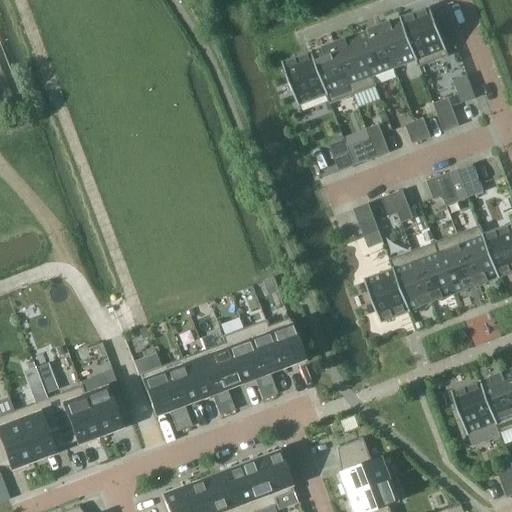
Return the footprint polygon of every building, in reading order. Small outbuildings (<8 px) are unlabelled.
[(400,18),(417,62),(419,67),(449,56),(430,7),(400,18)] [(400,18),(379,26),(396,70),(417,62),(400,18)] [(373,78),(396,70),(379,26),(357,35),(373,78)] [(334,43),(354,95),(376,87),(373,78),(357,35),(334,43)] [(354,95),(334,43),(311,52),(327,96),(330,104),(354,95)] [(300,106),(327,96),(311,52),(284,62),(300,106)] [(2,73),(0,74),(0,114),(15,109),(2,73)] [(467,76),(453,81),(462,103),(475,98),(467,76)] [(448,100),(435,105),(445,131),(458,126),(448,100)] [(424,119),(415,123),(422,141),(431,138),(424,119)] [(415,123),(406,126),(413,144),(422,141),(415,123)] [(379,127),(368,131),(371,140),(377,157),(388,153),(379,127)] [(344,140),(330,145),(340,172),(354,166),(353,166),(344,140)] [(371,140),(363,143),(369,160),(377,157),(371,140)] [(474,164),(459,169),(469,197),(484,192),(474,164)] [(448,174),(437,178),(444,197),(447,205),(458,201),(448,174)] [(437,178),(428,182),(435,200),(444,197),(437,178)] [(403,190),(392,194),(399,214),(402,223),(414,219),(403,190)] [(392,194),(383,198),(390,217),(399,214),(392,194)] [(369,203),(355,208),(355,210),(364,236),(378,231),(369,203)] [(484,235),(500,278),(511,273),(511,225),(511,224),(484,235)] [(481,226),(458,235),(477,287),(500,278),(484,235),(481,226)] [(455,295),(477,287),(458,235),(435,243),(455,295)] [(412,252),(432,304),(455,295),(435,243),(412,252)] [(409,312),(432,304),(412,252),(389,261),(393,269),(409,312)] [(409,312),(393,269),(365,280),(381,323),(409,312)] [(268,295),(278,291),(273,278),(263,282),(268,295)] [(268,326),(267,326),(283,369),(305,361),(289,318),(268,326)] [(266,321),(244,329),(262,377),(283,369),(267,326),(268,326),(266,321)] [(244,329),(223,337),(225,343),(241,385),(262,377),(244,329)] [(225,343),(204,351),(220,393),(241,385),(225,343)] [(204,351),(183,359),(199,401),(220,393),(204,351)] [(183,359),(161,367),(177,409),(199,401),(183,359)] [(161,367),(139,376),(155,418),(177,409),(161,367)] [(511,369),(502,373),(511,399),(511,369)] [(511,399),(502,373),(480,381),(496,425),(500,434),(511,429),(511,399)] [(469,435),(496,425),(480,381),(452,392),(469,435)] [(82,387),(48,399),(64,441),(75,437),(78,444),(100,436),(85,395),(82,387)] [(106,388),(85,395),(100,436),(121,428),(118,420),(128,417),(119,394),(109,397),(106,388)] [(48,399),(15,412),(33,461),(55,453),(52,445),(64,441),(48,399)] [(0,465),(8,462),(11,469),(33,461),(15,412),(0,416),(0,465)] [(362,441),(338,449),(346,471),(339,474),(346,495),(387,481),(379,459),(370,463),(362,441)] [(279,451),(259,458),(274,498),(294,491),(279,451)] [(259,458),(239,466),(257,511),(259,511),(277,505),(274,498),(259,458)] [(511,463),(497,469),(507,498),(511,496),(511,463)] [(257,511),(239,466),(220,473),(234,511),(257,511)] [(234,511),(220,473),(200,481),(211,511),(234,511)] [(211,511),(200,481),(180,488),(189,511),(211,511)] [(387,481),(346,495),(352,511),(388,511),(386,505),(395,501),(387,481)] [(189,511),(180,488),(162,495),(168,511),(189,511)]
